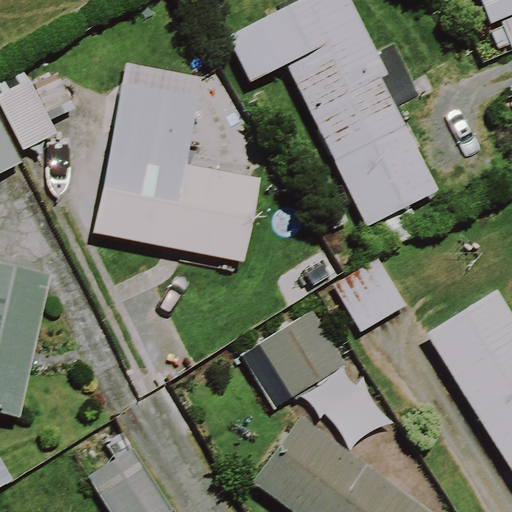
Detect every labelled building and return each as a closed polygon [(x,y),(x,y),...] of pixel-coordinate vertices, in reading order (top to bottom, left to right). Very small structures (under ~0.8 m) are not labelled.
[(355,236),(427,200),(369,86),(377,82),(335,0),(307,0),(215,47),(238,92),(273,74),(355,236)] [(511,0),(467,0),(482,32),(493,27),(506,55),(511,52),(511,0)] [(56,133),(28,79),(0,93),(0,104),(23,150),(56,133)] [(184,105),(105,90),(88,173),(95,175),(82,241),(229,270),(245,187),(170,172),(184,105)] [(0,172),(20,163),(0,123),(0,172)] [(51,274),(0,263),(0,413),(19,418),(51,274)] [(398,312),(370,265),(324,292),(352,339),(398,312)] [(511,344),(484,300),(414,344),(511,501),(511,344)] [(336,371),(301,318),(232,363),(267,416),(336,371)] [(404,511),(288,425),(238,491),(265,511),(404,511)] [(169,511),(130,450),(87,477),(108,511),(169,511)] [(0,486),(11,480),(0,461),(0,486)]
